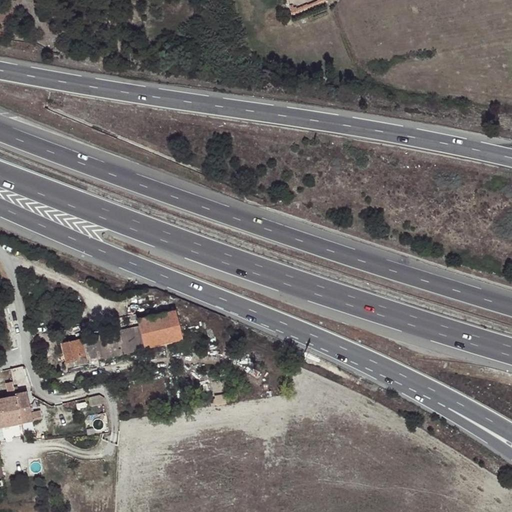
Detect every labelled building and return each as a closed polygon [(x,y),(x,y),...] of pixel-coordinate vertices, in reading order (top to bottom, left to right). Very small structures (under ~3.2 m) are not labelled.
[(308,3),(299,7),(300,11),(320,2),(319,0),(316,0),(309,4),(308,3)] [(294,4),(290,5),(293,12),(293,15),(300,11),(299,7),(298,6),(295,7),(294,4)] [(70,317),(66,303),(51,306),(55,321),(70,317)] [(83,365),(183,340),(176,310),(137,319),(139,328),(84,342),(83,337),(62,343),(68,369),(83,365)] [(0,414),(0,427),(21,424),(15,388),(14,383),(7,384),(10,399),(3,401),(5,410),(3,411),(3,414),(0,414)] [(15,388),(21,424),(33,422),(41,420),(40,412),(31,413),(27,393),(20,395),(18,387),(15,388)] [(87,398),(89,406),(105,404),(104,398),(99,395),(87,398)]
